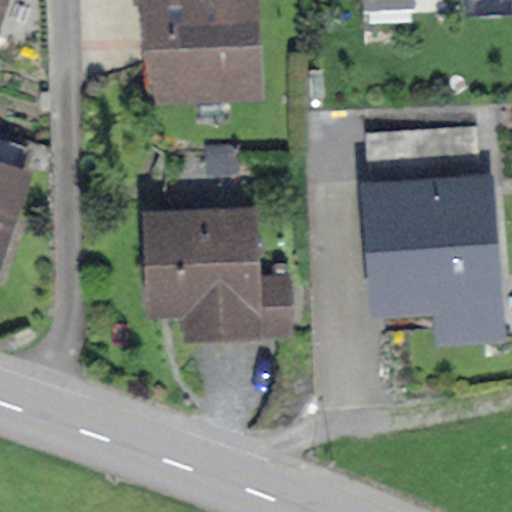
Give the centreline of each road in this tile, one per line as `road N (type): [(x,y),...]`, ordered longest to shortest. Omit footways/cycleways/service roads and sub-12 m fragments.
road 1 (primary): [(0,406),(300,511)]
road 2 (track): [(244,489),(270,453),(304,434),(511,401)]
